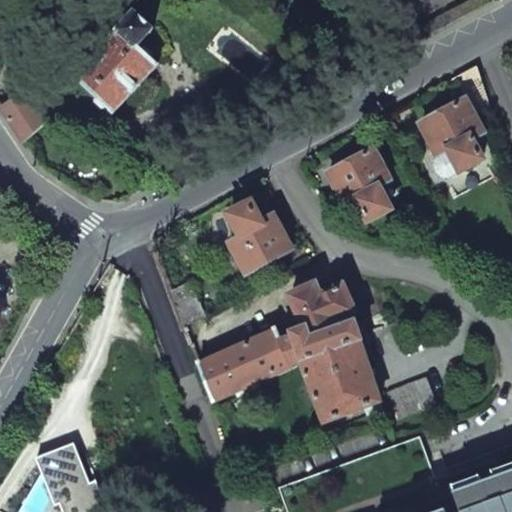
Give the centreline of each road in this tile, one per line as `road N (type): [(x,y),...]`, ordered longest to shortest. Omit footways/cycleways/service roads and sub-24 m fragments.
road 1 (residential): [(511,19),(119,229)]
road 2 (residential): [(119,229),(144,260),(241,511)]
road 3 (residential): [(98,241),(0,405)]
road 4 (residential): [(0,153),(98,241)]
